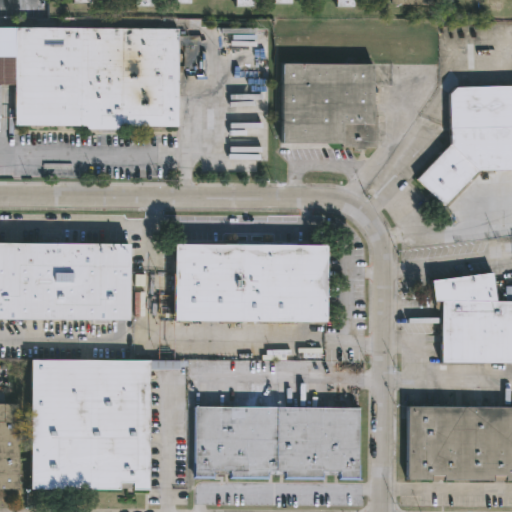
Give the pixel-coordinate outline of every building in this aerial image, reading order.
[(350,0),(350,8),(333,8),(333,0),(287,0),(287,5),(270,4),(270,0),(249,0),(249,8),(232,7),(232,0),(187,0),(187,5),(169,5),(169,0),(149,0),(149,7),(132,7),(132,0),(350,0)] [(175,30),(174,129),(113,128),(113,133),(82,132),(82,128),(11,128),(11,87),(0,87),(0,59),(11,59),(11,41),(3,40),(3,29),(175,30)] [(370,115),(375,115),(374,146),(363,146),(363,149),(352,149),(352,147),(340,146),(340,142),(278,142),(279,66),(370,66),(370,115)] [(511,84),(511,168),(475,170),(443,206),(414,178),(447,143),(446,92),(453,86),(511,84)] [(124,319),(0,318),(0,241),(125,243),(124,319)] [(322,321),(170,320),(171,242),(323,244),(322,321)] [(490,272),(493,301),(503,301),(503,286),(511,286),(511,362),(439,363),(439,300),(432,300),(429,279),(490,272)] [(116,490),(26,489),(27,359),(177,360),(177,369),(146,369),(145,489),(116,489),(116,490)] [(14,489),(0,489),(0,403),(15,404),(14,489)] [(511,406),(511,481),(504,481),(504,475),(491,475),(491,480),(441,480),(442,475),(429,475),(429,480),(404,479),(405,405),(511,406)] [(357,413),(356,464),(358,464),(358,479),(336,479),(336,472),(322,471),(322,479),(281,479),(281,471),(265,471),(265,473),(267,473),(267,479),(227,479),(227,471),(213,471),(213,478),(192,478),(192,406),(357,408),(357,413)]
